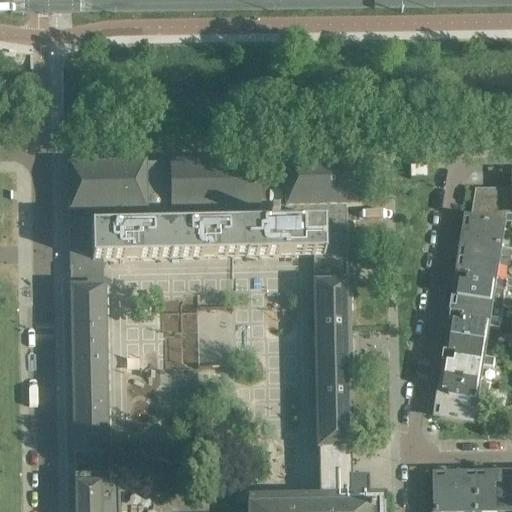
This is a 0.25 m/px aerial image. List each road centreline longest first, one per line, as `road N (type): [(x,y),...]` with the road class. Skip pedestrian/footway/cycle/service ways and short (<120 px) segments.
road 1 (residential): [(416,462),(463,175),(511,167)]
road 2 (residential): [(46,511),(42,259)]
road 3 (residential): [(42,259),(42,154),(0,155)]
